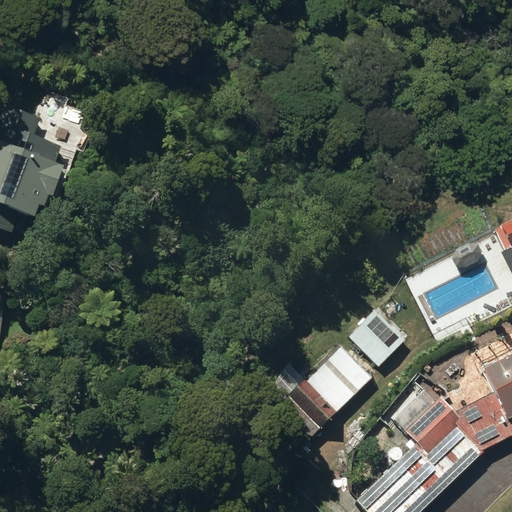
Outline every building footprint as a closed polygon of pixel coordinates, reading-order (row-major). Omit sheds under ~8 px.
[(0,227),(15,233),(22,212),(39,219),(44,206),(48,208),(52,197),(56,198),(67,167),(57,163),(64,145),(36,134),(42,118),(6,105),(0,120),(0,227)] [(360,501),(370,511),(422,511),(486,450),(511,436),(511,357),(489,369),(499,391),(459,411),(444,397),(409,432),(420,443),(360,501)] [(270,418),(303,449),(340,410),(308,380),(270,418)] [(290,479),(300,480),(300,469),(290,468),(290,479)] [(341,480),(352,490),(363,479),(352,468),(341,480)]
